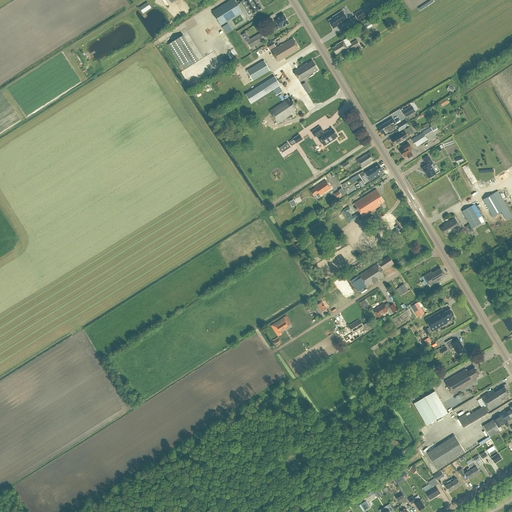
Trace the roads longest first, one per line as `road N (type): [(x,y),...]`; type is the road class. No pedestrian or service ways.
road 1 (secondary): [(440,249),(291,0)]
road 2 (track): [(129,511),(156,499),(169,467),(214,459),(242,431),(273,421),(285,373),(272,352),(278,348)]
road 3 (residential): [(440,249),(278,348)]
road 4 (secondary): [(511,369),(440,249)]
